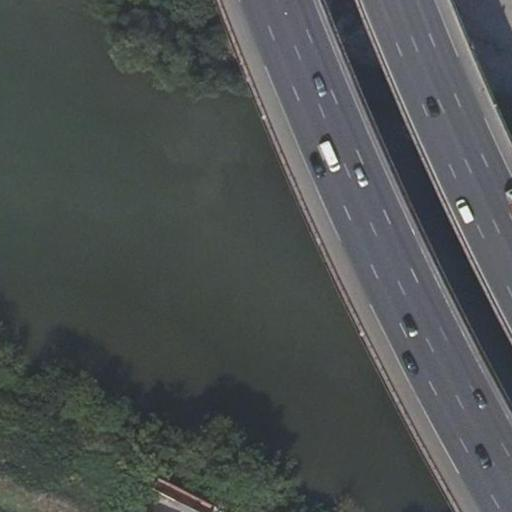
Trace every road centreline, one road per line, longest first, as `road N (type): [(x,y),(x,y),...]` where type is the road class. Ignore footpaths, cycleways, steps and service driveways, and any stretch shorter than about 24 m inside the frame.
road 1 (motorway): [(264,0),(318,141),(511,507)]
road 2 (motorway): [(511,268),(430,111),(389,0)]
